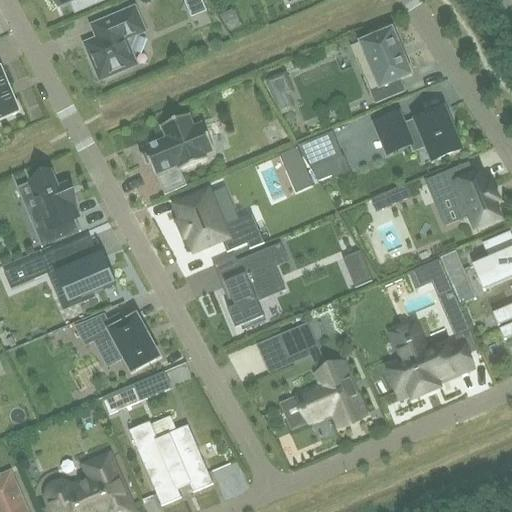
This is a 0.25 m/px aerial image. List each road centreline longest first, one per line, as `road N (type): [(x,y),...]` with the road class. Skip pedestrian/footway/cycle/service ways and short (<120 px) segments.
road 1 (residential): [(6,0),(274,492)]
road 2 (residential): [(274,492),(511,394)]
road 3 (residential): [(511,156),(412,0)]
